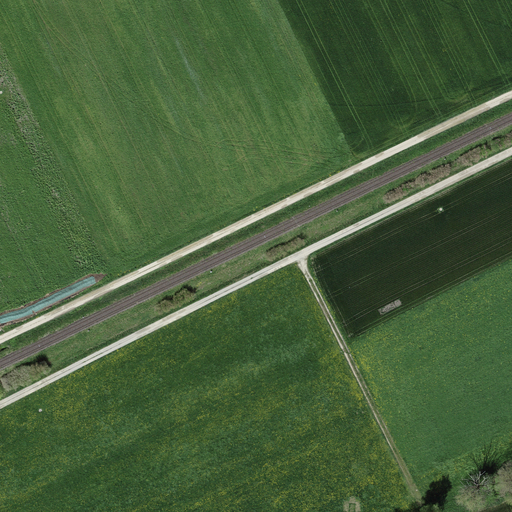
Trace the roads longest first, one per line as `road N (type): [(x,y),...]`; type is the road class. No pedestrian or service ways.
road 1 (track): [(511,152),(0,404)]
road 2 (track): [(0,339),(511,94)]
